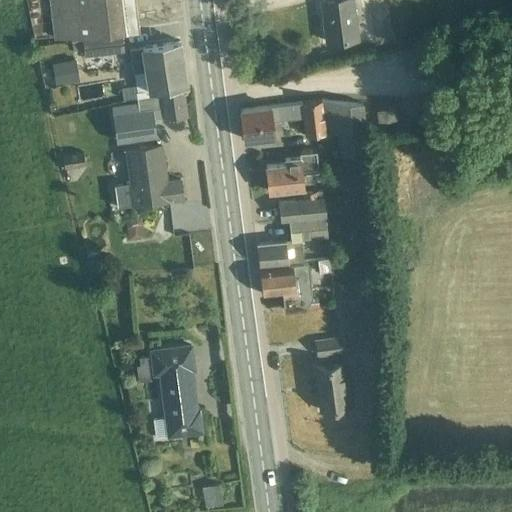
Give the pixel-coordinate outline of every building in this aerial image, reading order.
[(139,27),(135,0),(50,0),(55,37),(139,27)] [(321,0),(327,41),(357,37),(352,0),(321,0)] [(122,34),(83,38),(84,54),(124,50),(122,34)] [(83,49),(82,39),(72,40),(73,50),(83,49)] [(181,40),(129,48),(133,72),(136,91),(148,89),(187,83),(181,40)] [(108,58),(115,84),(129,81),(122,55),(108,58)] [(73,59),(52,62),(56,84),(77,81),(73,59)] [(138,103),(112,106),(117,141),(157,136),(154,116),(163,115),(164,119),(188,115),(184,89),(137,97),(138,103)] [(321,99),(241,109),(244,139),(274,135),(282,134),(280,119),(304,116),(306,135),(338,131),(341,154),(346,154),(364,152),(367,151),(363,103),(321,99)] [(393,108),(379,110),(380,118),(394,117),(393,108)] [(389,143),(391,196),(408,195),(406,142),(389,143)] [(162,144),(126,148),(131,182),(120,184),(123,205),(183,197),(181,179),(164,181),(163,175),(166,174),(162,144)] [(270,191),(270,190),(304,187),(303,173),(319,171),(316,150),(299,152),(300,157),(285,159),(285,163),(267,165),(267,164),(266,164),(269,191),(270,191)] [(84,152),(63,155),(65,166),(85,164),(84,152)] [(367,183),(364,152),(346,154),(350,185),(367,183)] [(289,219),(325,215),(326,215),(322,190),(321,190),(316,191),(316,190),(304,192),(305,198),(278,201),(281,220),(289,219)] [(327,236),(325,215),(289,219),(291,238),(257,242),(259,264),(288,261),(288,262),(304,260),(301,239),(327,236)] [(124,234),(139,234),(139,216),(123,216),(124,234)] [(214,232),(176,237),(176,238),(177,247),(179,266),(217,261),(214,232)] [(100,257),(89,260),(92,274),(104,273),(100,257)] [(317,260),(318,273),(330,272),(329,259),(317,260)] [(309,263),(260,269),(263,294),(282,291),(285,309),(304,307),(305,309),(317,307),(316,297),(313,298),(309,263)] [(362,289),(358,303),(372,307),(376,293),(362,289)] [(340,337),(316,340),(318,355),(342,351),(340,337)] [(156,437),(169,435),(202,430),(199,408),(196,409),(191,369),(194,368),(191,344),(151,350),(154,373),(160,373),(166,417),(154,419),(156,437)] [(343,363),(315,367),(321,410),(353,406),(349,376),(345,376),(343,363)] [(219,483),(203,486),(207,506),(223,503),(219,483)]
